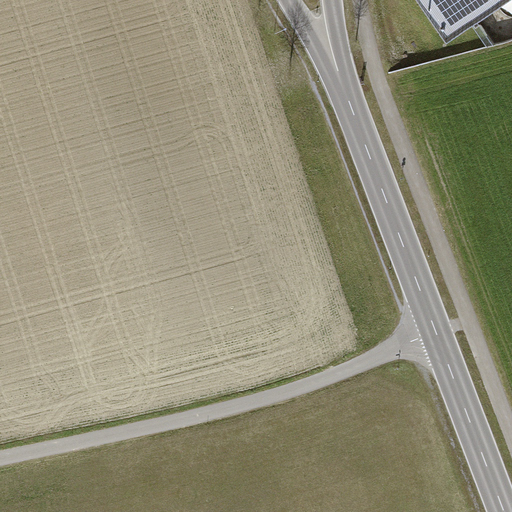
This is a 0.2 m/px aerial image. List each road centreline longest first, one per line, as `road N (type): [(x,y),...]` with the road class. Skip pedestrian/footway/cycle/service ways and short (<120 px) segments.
road 1 (primary): [(312,0),(506,511)]
road 2 (track): [(0,458),(203,415),(314,383),(438,332)]
